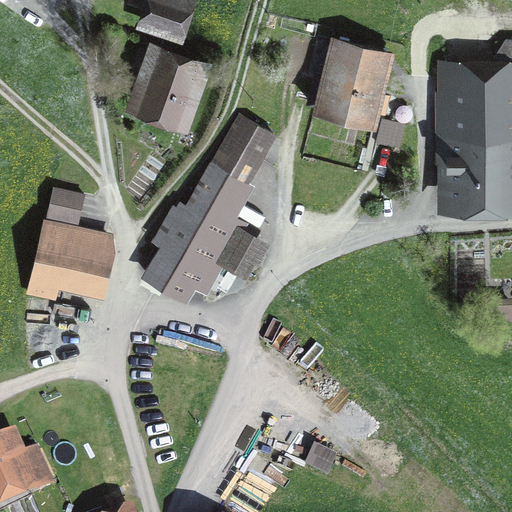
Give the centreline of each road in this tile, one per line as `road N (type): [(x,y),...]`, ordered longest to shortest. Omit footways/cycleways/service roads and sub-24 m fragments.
road 1 (residential): [(511,220),(417,229),(318,259),(275,283),(254,307),(174,511)]
road 2 (residential): [(106,185),(126,220),(131,296),(112,355),(148,511)]
road 3 (track): [(254,307),(159,315),(112,355),(0,392)]
road 4 (track): [(267,0),(201,152),(126,220)]
road 5 (track): [(72,0),(102,121),(106,185)]
road 6 (track): [(0,89),(106,185)]
